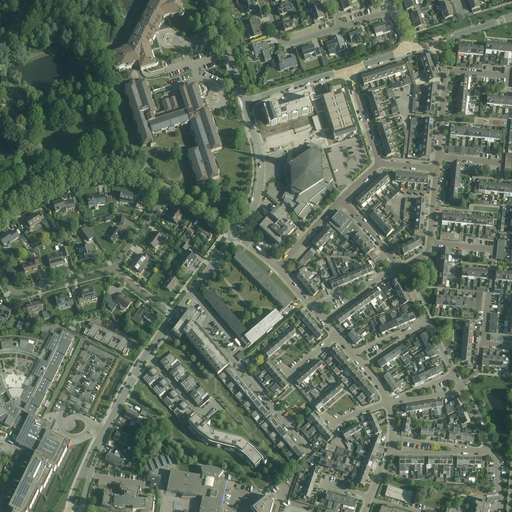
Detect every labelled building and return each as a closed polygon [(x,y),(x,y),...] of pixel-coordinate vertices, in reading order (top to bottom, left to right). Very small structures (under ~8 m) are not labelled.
[(152,0),(149,6),(148,6),(147,6),(147,7),(146,8),(146,9),(147,10),(146,11),(145,11),(144,12),(144,13),(143,14),(144,15),(144,16),(143,17),(142,17),(141,18),(141,19),(141,20),(141,21),(141,22),(140,22),(139,22),(138,23),(138,24),(138,26),(138,27),(137,27),(136,28),(135,29),(135,30),(135,31),(136,32),(135,32),(134,33),(133,33),(133,34),(132,35),(132,36),(133,37),(132,38),(131,39),(130,39),(129,41),(130,42),(130,43),(127,48),(126,49),(125,48),(117,50),(117,49),(112,51),(113,53),(112,54),(111,54),(110,55),(110,56),(110,57),(111,58),(112,59),(113,59),(114,59),(116,65),(115,65),(114,66),(114,67),(114,68),(114,69),(115,70),(116,71),(117,70),(118,70),(119,72),(124,71),(123,70),(132,68),(131,67),(133,66),(136,67),(139,66),(141,71),(142,70),(156,66),(157,65),(158,65),(158,63),(158,62),(157,61),(156,61),(155,60),(154,60),(153,56),(152,56),(152,53),(151,54),(149,48),(150,46),(151,46),(152,45),(152,44),(153,43),(153,42),(152,41),(155,35),(156,35),(157,34),(158,34),(158,32),(158,31),(161,24),(162,24),(163,24),(163,23),(164,22),(164,21),(163,20),(164,18),(169,16),(170,16),(171,17),(173,16),(174,17),(178,15),(179,16),(179,17),(181,17),(182,17),(183,16),(183,15),(184,14),(184,13),(179,0),(152,0)] [(235,0),(237,5),(242,3),(243,5),(242,5),(244,9),(246,14),(256,11),(254,6),(255,6),(254,2),(253,3),(252,0),(235,0)] [(412,2),(404,4),(406,11),(412,9),(413,12),(420,10),(418,5),(416,6),(415,1),(412,2)] [(446,4),(445,1),(439,3),(442,13),(450,10),(448,3),(446,4)] [(481,11),(478,1),(469,4),(472,11),(474,10),(475,13),(481,11)] [(352,9),(351,2),(341,5),(343,12),(350,10),(351,13),(358,11),(357,7),(352,9)] [(288,9),(287,6),(290,6),(289,3),(279,6),(280,9),(277,9),(279,16),(287,14),(285,10),(288,9)] [(313,9),(314,14),(322,12),(320,5),(315,6),(314,3),(308,5),(310,10),(313,9)] [(412,23),(420,20),(422,20),(420,14),(421,14),(420,11),(420,10),(413,12),(414,15),(410,16),(412,23)] [(452,17),(450,10),(442,13),(444,20),(441,21),(442,24),(451,21),(450,18),(452,17)] [(314,14),(313,15),(315,20),(313,21),(314,25),(320,23),(320,20),(324,18),(322,12),(314,14)] [(252,38),(262,35),(260,28),(262,28),(259,19),(245,24),(246,27),(248,26),(251,33),(248,34),(250,38),(252,38)] [(423,19),(422,20),(420,20),(412,23),(414,29),(418,28),(419,31),(426,29),(425,25),(424,25),(423,19)] [(282,24),(284,31),(288,30),(292,29),(291,25),(293,24),(292,21),(288,22),(282,24)] [(383,34),(392,31),(390,26),(384,27),(383,23),(373,26),(375,34),(383,32),(383,34)] [(364,40),(368,39),(366,32),(362,33),(361,30),(358,31),(358,32),(349,35),(351,42),(364,38),(364,40)] [(336,53),(344,50),(340,37),(332,39),(333,42),(326,44),(328,51),(335,49),(336,53)] [(265,61),(271,59),(267,48),(268,48),(267,42),(261,44),(260,41),(252,43),(253,47),(254,52),(255,55),(262,53),(265,61)] [(311,58),(309,55),(315,53),(316,57),(320,55),(318,49),(314,50),(313,46),(301,49),(305,60),(311,58)] [(277,57),(282,71),(297,66),(294,55),(290,56),(291,59),(287,61),(285,54),(277,57)] [(421,58),(423,64),(431,62),(429,55),(421,58)] [(423,64),(424,70),(433,68),(431,62),(423,64)] [(404,63),(397,65),(400,73),(406,71),(404,63)] [(397,65),(391,67),(394,75),(400,73),(397,65)] [(391,67),(385,69),(388,77),(394,75),(391,67)] [(424,70),(426,76),(435,74),(433,68),(424,70)] [(385,69),(379,71),(382,79),(388,77),(385,69)] [(379,71),(373,73),(376,81),(382,79),(379,71)] [(373,73),(367,75),(370,83),(376,81),(373,73)] [(437,80),(435,74),(426,76),(428,83),(437,80)] [(363,85),(370,83),(367,75),(361,77),(363,85)] [(406,80),(402,81),(404,87),(405,86),(410,85),(411,84),(409,77),(405,78),(406,80)] [(126,93),(125,93),(127,99),(128,98),(130,105),(129,106),(131,111),(132,111),(134,118),(133,118),(135,124),(136,124),(138,131),(137,131),(139,137),(140,136),(142,143),(141,144),(142,148),(146,146),(146,145),(149,144),(150,147),(154,146),(155,144),(152,135),(155,134),(156,135),(162,133),(161,132),(168,130),(169,131),(174,129),(174,128),(181,126),(181,127),(187,125),(187,124),(190,123),(191,128),(190,128),(192,134),(193,133),(195,140),(194,140),(196,147),(197,146),(198,148),(199,150),(197,150),(188,153),(189,156),(188,157),(189,163),(191,162),(193,169),(192,169),(194,175),(195,175),(197,182),(196,182),(197,187),(201,185),(200,184),(207,182),(208,184),(209,184),(213,183),(212,180),(218,178),(217,175),(218,174),(216,169),(215,169),(213,162),(214,162),(214,160),(212,156),(211,156),(210,153),(221,150),(220,146),(221,146),(219,140),(218,140),(216,133),(217,133),(215,127),(214,127),(211,121),(213,120),(211,114),(210,115),(208,111),(206,112),(205,108),(203,107),(202,102),(200,102),(199,98),(202,97),(203,97),(202,94),(203,94),(201,87),(200,87),(199,84),(195,86),(193,86),(193,85),(189,87),(188,85),(184,86),(184,87),(184,89),(180,91),(184,103),(178,105),(175,97),(171,99),(169,99),(167,100),(165,101),(164,101),(163,101),(162,102),(165,111),(164,112),(162,112),(155,114),(154,111),(155,110),(154,105),(152,105),(150,98),(151,98),(149,92),(148,92),(146,86),(147,85),(146,81),(142,82),(143,83),(138,85),(136,85),(135,83),(134,83),(130,84),(131,87),(125,89),(126,93)] [(314,95),(313,95),(315,101),(322,98),(334,135),(332,136),(334,141),(356,134),(355,129),(353,129),(342,93),(343,92),(342,87),(334,89),(329,90),(330,93),(315,98),(314,95)] [(271,105),(263,108),(269,126),(313,111),(310,103),(314,101),(312,94),(306,96),(306,98),(303,99),(304,102),(279,110),(277,105),(271,107),(271,105)] [(367,96),(369,102),(377,100),(375,94),(367,96)] [(369,102),(371,108),(379,106),(377,100),(369,102)] [(371,108),(373,115),(381,112),(379,106),(371,108)] [(383,118),(381,112),(373,115),(375,121),(383,118)] [(316,132),(321,130),(317,116),(312,118),(316,132)] [(377,127),(379,133),(387,130),(385,124),(377,127)] [(379,133),(381,139),(389,136),(387,130),(379,133)] [(501,133),(494,132),(494,140),(500,141),(500,143),(503,143),(504,135),(501,134),(501,133),(501,132),(501,133)] [(381,139),(383,145),(391,142),(389,136),(381,139)] [(383,145),(384,151),(393,148),(391,142),(383,145)] [(283,202),(288,205),(290,206),(290,207),(294,211),(293,212),(297,218),(303,221),(311,212),(309,209),(311,208),(312,207),(313,205),(316,206),(327,194),(325,188),(327,184),(328,185),(332,180),(330,172),(325,170),(324,161),(325,159),(322,157),(321,153),(314,149),(314,147),(314,146),(310,143),(308,147),(307,146),(305,150),(290,155),(289,159),(286,163),(285,167),(282,171),(287,186),(285,190),(286,191),(282,199),(284,201),(283,202)] [(395,155),(393,148),(384,151),(386,157),(395,155)] [(392,182),(401,182),(402,174),(395,173),(395,175),(392,175),(392,182)] [(384,175),(379,179),(385,185),(386,187),(389,185),(387,183),(389,181),(384,175)] [(379,179),(374,183),(380,190),(385,185),(379,179)] [(374,183),(369,188),(375,194),(380,190),(374,183)] [(474,191),(474,194),(484,195),(484,192),(485,184),(479,184),(479,183),(479,185),(475,184),(474,191)] [(369,188),(365,192),(370,198),(372,200),(373,199),(373,197),(372,196),(375,194),(369,188)] [(365,192),(360,196),(366,203),(370,198),(365,192)] [(141,203),(136,201),(135,201),(133,200),(134,195),(121,193),(119,201),(134,204),(133,207),(138,209),(141,203)] [(87,197),(88,206),(106,204),(105,194),(98,195),(98,196),(87,197)] [(361,207),(366,203),(360,196),(355,201),(361,207)] [(66,210),(74,209),(73,200),(68,201),(68,204),(64,204),(63,201),(51,205),(53,208),(54,208),(55,213),(60,211),(60,212),(66,211),(66,210)] [(266,220),(259,229),(271,240),(268,242),(273,246),(275,244),(279,247),(288,237),(296,228),(288,221),(290,219),(277,208),(270,217),(278,224),(274,228),(266,220)] [(176,224),(182,215),(175,210),(173,213),(170,211),(166,216),(176,224)] [(370,217),(374,222),(380,216),(376,211),(370,217)] [(346,240),(350,237),(351,237),(350,236),(356,231),(356,232),(357,231),(353,226),(352,226),(350,224),(351,223),(339,212),(328,224),(346,240)] [(25,220),(21,222),(29,233),(32,231),(31,229),(41,222),(40,221),(43,219),(41,215),(38,217),(36,215),(28,220),(28,219),(26,221),(25,220)] [(374,222),(378,227),(385,221),(380,216),(374,222)] [(378,227),(382,232),(389,226),(385,221),(378,227)] [(422,233),(423,226),(415,225),(414,235),(420,236),(420,233),(422,233)] [(393,231),(389,226),(382,232),(387,236),(393,231)] [(113,243),(121,233),(114,227),(106,238),(113,243)] [(207,242),(212,235),(201,227),(196,234),(207,242)] [(325,227),(321,232),(329,239),(333,235),(333,234),(335,232),(329,227),(327,229),(325,227)] [(86,228),(81,231),(85,236),(89,241),(94,238),(90,232),(86,228)] [(190,237),(194,232),(189,228),(185,233),(190,237)] [(10,243),(19,237),(15,231),(9,235),(7,233),(0,237),(0,240),(3,245),(9,241),(10,243)] [(356,231),(350,236),(351,237),(350,237),(353,239),(350,241),(354,245),(356,243),(363,236),(360,233),(358,234),(356,232),(356,231)] [(321,232),(318,235),(326,242),(328,244),(331,240),(329,239),(321,232)] [(165,241),(168,238),(161,233),(159,236),(155,233),(153,236),(153,237),(150,240),(147,243),(154,248),(162,238),(165,241)] [(318,235),(315,239),(322,246),(326,242),(318,235)] [(356,243),(359,247),(367,240),(363,236),(356,243)] [(319,250),(322,246),(315,239),(311,243),(313,245),(310,247),(316,252),(318,250),(319,250)] [(417,239),(411,242),(415,250),(421,246),(417,239)] [(359,247),(363,252),(370,245),(367,240),(359,247)] [(411,242),(405,245),(409,252),(415,250),(411,242)] [(366,256),(367,255),(372,251),(374,249),(370,245),(363,252),(366,256)] [(403,256),(409,252),(405,245),(400,248),(403,256)] [(80,261),(91,258),(90,255),(94,254),(92,246),(82,248),(83,254),(78,256),(80,261)] [(188,268),(186,267),(188,264),(191,266),(197,259),(186,251),(183,256),(184,257),(177,268),(184,273),(187,269),(188,268)] [(283,309),(288,304),(290,302),(288,300),(240,253),(241,252),(240,251),(235,256),(236,257),(234,259),(283,309)] [(135,261),(131,266),(137,271),(141,273),(145,267),(142,265),(145,261),(147,262),(149,259),(142,254),(141,257),(138,255),(134,260),(135,261)] [(59,265),(63,264),(61,256),(59,256),(58,255),(48,257),(50,266),(58,264),(59,265)] [(36,266),(39,265),(37,258),(34,259),(35,263),(23,266),(25,274),(31,272),(31,273),(38,272),(36,266)] [(370,266),(364,268),(367,275),(372,272),(371,269),(374,268),(374,267),(377,266),(375,264),(373,262),(372,263),(372,262),(368,261),(370,266)] [(355,263),(353,264),(356,272),(352,273),(355,280),(361,277),(356,265),(355,263)] [(358,264),(356,265),(361,277),(367,275),(364,268),(362,265),(359,267),(358,264)] [(307,274),(304,271),(306,270),(304,268),(301,270),(297,273),(299,275),(296,277),(301,282),(306,278),(311,274),(309,272),(307,274)] [(344,277),(341,278),(344,285),(349,282),(346,274),(344,270),(343,268),(341,269),(344,277)] [(348,273),(346,274),(349,282),(355,280),(352,273),(349,275),(348,273)] [(301,282),(305,287),(310,283),(307,280),(312,275),(311,274),(306,278),(301,282)] [(335,274),(333,275),(334,278),(335,281),(338,287),(344,285),(341,278),(338,280),(336,274),(335,274)] [(175,287),(178,282),(171,277),(163,287),(170,292),(174,286),(175,287)] [(328,279),(324,280),(328,288),(331,286),(332,290),(338,287),(335,281),(334,278),(331,279),(328,280),(328,279)] [(391,287),(389,288),(390,290),(392,289),(401,285),(398,279),(391,283),(393,286),(391,287)] [(305,287),(309,292),(314,287),(316,285),(319,283),(317,281),(314,284),(312,281),(310,283),(305,287)] [(396,291),(397,294),(404,291),(401,285),(392,289),(393,292),(396,291)] [(318,292),(314,287),(309,292),(313,296),(318,292)] [(81,293),(76,294),(79,305),(84,303),(83,299),(91,297),(92,300),(97,299),(95,293),(94,294),(92,288),(81,291),(81,293)] [(376,290),(371,294),(379,304),(380,307),(383,305),(378,297),(380,296),(385,302),(387,300),(386,297),(381,291),(379,293),(376,290)] [(399,297),(392,301),(393,303),(397,301),(398,301),(400,299),(406,296),(404,291),(397,294),(399,297)] [(270,327),(281,318),(275,312),(249,334),(212,292),(210,294),(209,293),(203,297),(205,299),(206,298),(247,347),(265,332),(266,334),(272,329),(270,327)] [(110,309),(113,311),(118,304),(121,306),(120,307),(120,309),(123,311),(125,311),(127,309),(132,302),(125,297),(126,297),(121,294),(115,302),(114,304),(110,309)] [(379,304),(377,302),(371,294),(366,297),(372,305),(375,303),(377,306),(379,304)] [(67,307),(74,305),(72,299),(68,300),(67,295),(55,298),(57,307),(66,304),(67,307)] [(105,300),(105,302),(109,305),(107,307),(110,309),(114,304),(115,302),(108,296),(105,300)] [(400,299),(398,301),(399,303),(401,302),(403,305),(409,302),(406,296),(400,299)] [(369,312),(370,310),(367,305),(370,303),(366,297),(361,301),(367,309),(369,312)] [(369,312),(367,309),(361,301),(356,305),(362,313),(365,311),(367,313),(369,312)] [(29,315),(42,311),(39,302),(26,306),(29,315)] [(8,318),(11,311),(0,305),(0,318),(1,315),(8,318)] [(356,305),(351,308),(360,320),(361,319),(358,315),(361,313),(356,305)] [(151,324),(154,319),(145,312),(145,311),(140,307),(131,320),(139,325),(144,319),(151,324)] [(403,315),(400,317),(401,319),(404,325),(409,322),(407,316),(406,314),(403,307),(400,308),(403,315)] [(353,315),(355,318),(358,322),(360,320),(351,308),(346,312),(350,317),(353,315)] [(202,317),(190,309),(172,333),(180,339),(183,334),(186,337),(186,338),(217,375),(229,366),(195,326),(202,317)] [(295,327),(302,321),(307,317),(303,312),(301,314),(298,312),(294,316),(296,319),(298,317),(300,319),(297,322),(297,323),(293,325),(295,327)] [(349,328),(352,326),(347,319),(350,317),(346,312),(341,315),(345,321),(349,328)] [(393,322),(390,324),(392,329),(398,327),(393,316),(392,314),(390,315),(393,322)] [(412,314),(407,316),(409,322),(415,320),(412,314)] [(349,328),(345,321),(341,315),(335,319),(339,325),(342,323),(343,325),(345,329),(346,329),(347,330),(350,328),(349,328)] [(396,315),(393,316),(398,327),(404,325),(401,319),(398,320),(396,315)] [(304,328),(306,326),(311,321),(307,317),(302,321),(304,324),(302,326),(304,328)] [(383,317),(381,318),(387,332),(392,329),(390,324),(387,325),(383,317)] [(381,334),(387,332),(381,318),(379,319),(382,327),(379,328),(381,334)] [(306,326),(310,330),(315,326),(311,321),(306,326)] [(463,321),(463,326),(464,326),(464,330),(473,331),(473,325),(467,324),(467,322),(463,321)] [(122,354),(126,356),(129,350),(125,348),(127,345),(131,347),(133,343),(90,322),(83,335),(87,337),(87,336),(94,340),(101,344),(102,343),(108,346),(108,347),(116,351),(116,350),(122,353),(122,354)] [(288,332),(284,326),(282,328),(286,333),(291,338),(295,334),(294,332),(295,331),(293,328),(288,332)] [(310,330),(314,335),(319,331),(315,326),(310,330)] [(286,342),(288,341),(291,338),(286,333),(282,328),(280,329),(285,335),(282,337),(286,342)] [(348,336),(352,341),(363,330),(362,329),(357,331),(358,332),(355,335),(353,332),(353,331),(351,330),(347,332),(349,335),(348,336)] [(356,345),(361,341),(363,339),(360,337),(365,332),(363,330),(352,341),(356,345)] [(0,421),(1,422),(4,424),(4,425),(5,425),(10,427),(11,427),(15,429),(21,432),(15,443),(37,454),(36,455),(10,509),(14,511),(13,511),(27,511),(28,511),(27,511),(28,510),(29,510),(38,492),(40,493),(42,489),(43,489),(52,471),(54,472),(56,468),(57,468),(66,450),(67,448),(68,448),(71,443),(51,434),(48,433),(51,426),(41,421),(34,417),(38,409),(39,409),(46,396),(45,396),(51,382),(52,383),(58,370),(58,369),(64,356),(65,357),(71,344),(71,343),(74,337),(74,336),(69,334),(67,333),(62,331),(59,336),(54,333),(52,338),(50,337),(40,357),(38,355),(35,354),(32,353),(35,346),(33,345),(31,345),(28,344),(29,340),(19,338),(18,340),(18,342),(17,342),(16,342),(13,342),(11,342),(9,342),(7,342),(5,342),(3,343),(1,343),(2,350),(0,350),(0,421)] [(310,338),(307,341),(308,343),(312,340),(315,338),(317,340),(318,340),(323,335),(319,331),(314,335),(310,338)] [(279,339),(275,334),(273,336),(275,339),(277,341),(282,346),(286,342),(282,337),(279,339)] [(418,341),(413,344),(415,346),(418,345),(423,342),(428,339),(425,334),(420,337),(417,338),(418,341)] [(424,344),(425,348),(431,345),(428,339),(423,342),(418,345),(419,347),(424,344)] [(277,341),(273,345),(277,350),(282,346),(277,341)] [(270,347),(265,342),(264,343),(266,347),(268,349),(273,354),(277,350),(273,345),(270,347)] [(425,352),(420,354),(422,356),(433,350),(431,345),(425,348),(423,349),(425,352)] [(408,354),(406,351),(404,348),(402,346),(397,350),(404,359),(406,358),(405,356),(408,354)] [(265,348),(262,350),(264,353),(268,358),(273,354),(268,349),(266,347),(265,348)] [(325,362),(327,364),(330,361),(334,358),(339,354),(335,349),(333,351),(331,348),(326,352),(328,355),(330,354),(332,356),(328,359),(325,362)] [(397,350),(392,353),(396,358),(397,360),(400,358),(403,362),(405,361),(404,359),(397,350)] [(436,356),(433,350),(422,356),(421,357),(422,359),(422,360),(429,356),(431,359),(436,356)] [(235,357),(236,357),(239,361),(245,356),(242,351),(235,357)] [(170,374),(174,370),(170,366),(177,360),(171,353),(160,363),(159,363),(167,372),(168,372),(170,374)] [(392,353),(387,356),(391,362),(396,358),(392,353)] [(334,358),(338,363),(343,358),(339,354),(334,358)] [(387,356),(382,360),(386,365),(389,363),(390,365),(392,363),(391,362),(387,356)] [(460,356),(459,359),(461,359),(461,363),(464,363),(463,366),(471,367),(471,364),(470,364),(470,357),(461,356),(460,356)] [(343,358),(338,363),(340,366),(338,367),(339,369),(341,367),(347,363),(343,358)] [(381,369),(386,365),(382,360),(377,363),(381,369)] [(317,361),(313,365),(317,370),(321,374),(323,372),(319,368),(322,366),(323,368),(325,366),(322,362),(319,363),(317,361)] [(262,376),(267,371),(273,367),(269,362),(263,367),(266,369),(260,374),(262,376)] [(341,367),(339,369),(342,371),(344,370),(345,372),(350,367),(347,363),(341,367)] [(180,385),(184,381),(183,379),(180,377),(187,371),(181,364),(174,370),(170,374),(169,374),(177,383),(178,383),(180,385)] [(313,365),(308,369),(312,374),(317,370),(313,365)] [(435,366),(433,368),(434,370),(437,376),(442,373),(440,367),(436,369),(435,366)] [(270,374),(264,379),(266,380),(269,378),(276,372),(273,367),(267,371),(270,374)] [(345,372),(349,376),(354,372),(350,367),(345,372)] [(230,368),(219,377),(222,381),(228,376),(233,381),(238,377),(230,368)] [(432,371),(429,372),(431,378),(437,376),(434,370),(433,368),(431,369),(432,371)] [(155,380),(159,384),(163,380),(161,378),(161,377),(153,369),(142,379),(148,385),(155,380)] [(308,369),(304,373),(308,378),(310,380),(310,381),(312,379),(310,376),(312,374),(308,369)] [(423,369),(421,370),(425,381),(431,378),(429,372),(425,374),(423,369)] [(420,373),(416,375),(417,377),(420,383),(425,381),(421,370),(419,371),(420,373)] [(276,372),(269,378),(271,379),(271,380),(272,379),(274,381),(275,380),(280,376),(276,372)] [(349,376),(353,381),(358,376),(354,372),(349,376)] [(414,376),(411,377),(412,380),(414,385),(420,383),(417,377),(416,375),(415,372),(413,373),(414,376)] [(304,373),(299,377),(305,384),(310,380),(308,378),(304,373)] [(383,377),(386,382),(392,379),(396,376),(395,374),(390,377),(389,374),(383,377)] [(190,396),(194,392),(192,390),(190,388),(197,382),(191,376),(187,379),(184,381),(180,385),(179,385),(187,394),(188,394),(190,396)] [(272,391),(284,381),(280,376),(275,380),(277,383),(275,385),(270,389),(272,391)] [(350,392),(357,385),(362,381),(358,376),(353,381),(356,384),(349,390),(350,392)] [(246,387),(238,377),(233,381),(227,387),(230,391),(236,385),(241,391),(246,387)] [(305,388),(307,386),(305,384),(299,377),(294,381),(299,386),(301,384),(305,388)] [(386,382),(390,388),(395,384),(392,379),(386,382)] [(165,391),(169,395),(173,391),(171,389),(163,380),(159,384),(152,390),(158,397),(165,391)] [(288,385),(284,381),(272,391),(275,395),(277,393),(275,391),(278,389),(279,389),(280,388),(282,391),(288,385)] [(361,390),(366,385),(362,381),(357,385),(350,392),(352,393),(359,387),(361,390)] [(395,384),(390,388),(393,393),(398,389),(396,386),(401,383),(400,381),(397,383),(395,384)] [(333,389),(337,394),(342,390),(341,389),(344,387),(340,382),(337,384),(338,385),(333,389)] [(356,399),(358,401),(365,394),(370,390),(366,385),(361,390),(363,392),(359,396),(356,399)] [(331,386),(327,391),(333,398),(337,394),(333,389),(331,386)] [(198,405),(200,408),(205,404),(200,399),(207,393),(201,387),(196,391),(194,392),(190,396),(189,397),(197,406),(198,405)] [(246,387),(241,391),(235,396),(238,400),(244,395),(249,400),(254,396),(246,387)] [(321,399),(317,393),(314,390),(312,392),(324,405),(328,402),(324,397),(321,399)] [(374,395),(370,390),(365,394),(358,401),(360,402),(363,400),(367,397),(369,399),(367,401),(369,403),(374,399),(372,397),(374,395)] [(175,402),(179,406),(183,402),(181,400),(173,391),(169,395),(162,401),(168,408),(175,402)] [(327,391),(322,394),(324,396),(328,402),(333,398),(327,391)] [(312,392),(310,393),(318,402),(313,406),(317,411),(324,405),(319,400),(312,392)] [(257,410),(262,406),(254,396),(249,400),(243,406),(246,410),(252,404),(257,410)] [(446,413),(462,405),(460,400),(454,403),(455,405),(449,408),(448,406),(445,407),(446,413)] [(185,413),(189,418),(194,414),(191,411),(183,402),(179,406),(172,412),(178,419),(185,413)] [(435,402),(429,403),(430,409),(431,411),(434,411),(434,416),(437,416),(437,415),(435,402)] [(425,417),(423,404),(417,405),(418,411),(421,411),(422,417),(425,417)] [(458,414),(464,411),(462,405),(446,413),(447,416),(457,411),(458,414)] [(265,420),(270,416),(262,406),(257,410),(251,416),(254,419),(260,414),(265,420)] [(136,422),(139,416),(128,410),(124,416),(136,422)] [(464,411),(458,414),(460,416),(456,417),(458,421),(459,420),(467,416),(464,411)] [(146,416),(156,421),(157,418),(147,413),(146,416)] [(308,419),(312,424),(317,419),(313,415),(308,419)] [(362,424),(363,427),(370,424),(376,422),(374,416),(367,418),(369,421),(366,423),(362,424)] [(470,422),(467,416),(459,420),(461,426),(462,429),(468,426),(467,423),(470,422)] [(280,427),(272,417),(260,427),(263,431),(270,425),(275,431),(280,427)] [(209,444),(210,445),(235,451),(237,452),(245,458),(246,459),(255,469),(262,462),(264,465),(266,463),(267,464),(267,463),(255,450),(242,440),(214,432),(209,429),(207,427),(210,425),(208,423),(207,423),(205,421),(202,424),(196,418),(188,425),(195,434),(209,444)] [(310,433),(314,430),(316,428),(321,424),(317,419),(312,424),(314,426),(309,431),(310,433)] [(378,427),(376,422),(370,424),(371,427),(365,430),(366,432),(370,431),(372,430),(378,427)] [(316,428),(320,433),(325,428),(321,424),(316,428)] [(357,425),(352,428),(355,433),(359,439),(361,438),(357,432),(363,429),(361,426),(359,427),(357,425)] [(283,441),(288,436),(280,427),(275,431),(272,434),(268,437),(271,440),(278,435),(283,441)] [(372,430),(370,431),(370,433),(373,432),(374,435),(381,433),(378,427),(372,430)] [(314,445),(324,437),(329,433),(325,428),(320,433),(322,435),(319,437),(320,437),(312,443),(314,445)] [(352,428),(347,431),(350,436),(353,435),(356,440),(359,439),(355,433),(352,428)] [(350,437),(350,436),(347,431),(341,434),(346,442),(349,440),(351,443),(353,442),(350,437)] [(125,445),(128,438),(117,432),(114,439),(125,445)] [(324,437),(314,445),(315,445),(318,442),(320,444),(323,441),(325,444),(327,441),(328,442),(333,438),(329,433),(324,437)] [(296,446),(288,436),(283,441),(276,446),(280,450),(286,444),(291,450),(296,446)] [(370,441),(369,444),(372,445),(378,447),(380,441),(374,439),(373,439),(372,442),(370,441)] [(299,460),(304,456),(296,446),(291,450),(284,456),(288,460),(294,454),(299,460)] [(368,453),(364,452),(360,450),(359,452),(359,453),(374,458),(376,452),(370,450),(368,453)] [(153,457),(147,458),(149,468),(162,467),(161,463),(169,462),(168,452),(159,454),(159,457),(153,458),(153,457)] [(327,461),(328,457),(329,453),(327,453),(324,460),(321,459),(321,458),(317,457),(316,461),(320,462),(319,465),(325,467),(327,461)] [(371,464),(374,458),(359,453),(358,455),(362,457),(367,458),(365,461),(371,464)] [(120,468),(124,461),(108,454),(104,461),(120,468)] [(338,464),(339,461),(340,457),(338,456),(336,464),(332,463),(330,469),(336,471),(338,464)] [(350,468),(346,467),(349,458),(348,458),(347,458),(344,466),(342,473),(348,474),(349,472),(352,473),(353,467),(350,466),(350,468)] [(481,459),(474,459),(474,466),(474,468),(484,469),(484,462),(481,462),(481,459)] [(369,469),(371,464),(365,461),(364,464),(361,463),(357,462),(356,464),(360,466),(363,467),(369,469)] [(336,471),(342,473),(344,466),(338,464),(336,471)] [(363,467),(361,473),(367,475),(369,469),(363,467)] [(204,468),(201,469),(202,476),(202,477),(170,471),(166,491),(175,493),(179,494),(182,494),(182,498),(203,499),(199,511),(220,511),(223,495),(224,495),(225,494),(225,493),(226,492),(226,491),(226,490),(225,489),(226,482),(218,480),(218,479),(222,473),(219,471),(216,470),(212,469),(208,468),(204,468)] [(304,472),(310,474),(317,476),(318,470),(312,468),(312,470),(306,468),(305,470),(304,472)] [(361,473),(359,478),(365,481),(367,475),(361,473)] [(313,487),(315,482),(308,480),(303,478),(299,476),(298,479),(302,480),(308,482),(306,485),(313,487)] [(147,482),(151,482),(150,487),(158,488),(159,478),(147,477),(147,482)] [(355,480),(354,483),(363,486),(365,481),(359,478),(356,477),(355,479),(355,480)] [(102,507),(108,509),(114,510),(114,508),(121,510),(127,511),(134,511),(140,511),(152,511),(154,499),(151,497),(147,496),(147,497),(147,501),(137,499),(138,496),(140,495),(139,489),(121,486),(118,493),(121,494),(120,497),(110,496),(111,492),(111,493),(111,492),(107,492),(104,492),(104,493),(102,507)] [(384,496),(393,499),(404,502),(404,503),(410,505),(413,493),(408,491),(408,492),(387,486),(384,496)] [(311,493),(305,491),(299,489),(295,488),(294,490),(298,492),(304,494),(302,500),(305,501),(306,498),(309,499),(311,493)] [(326,509),(329,510),(331,502),(333,495),(327,494),(326,496),(323,495),(321,503),(324,504),(325,500),(328,501),(327,504),(328,505),(326,509)] [(270,511),(273,504),(272,502),(273,501),(271,499),(270,500),(267,496),(250,510),(251,511),(270,511)] [(343,505),(344,499),(339,497),(334,511),(337,511),(338,508),(339,504),(343,505)] [(487,511),(489,506),(484,504),(485,501),(482,500),(482,501),(472,499),(468,511),(455,511),(451,510),(449,511),(441,510),(440,511),(487,511)]
